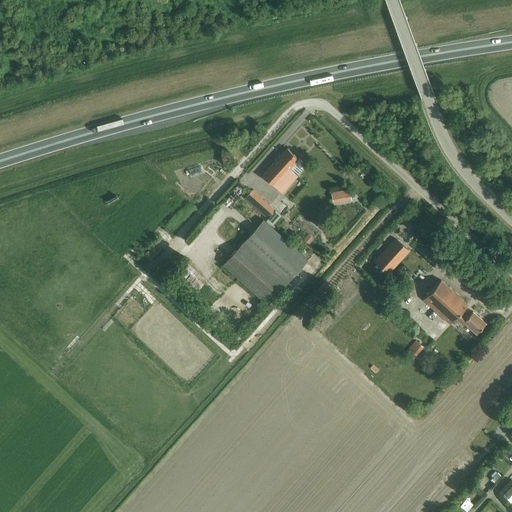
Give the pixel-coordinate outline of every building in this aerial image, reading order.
[(287,148),(262,175),(282,193),(297,176),(306,165),(298,158),(287,148)] [(350,189),(340,191),(342,201),(352,199),(350,189)] [(259,196),(252,204),(266,217),(274,209),(259,196)] [(267,304),(288,282),(308,259),(263,219),(223,264),(267,304)] [(308,234),(303,239),(308,244),(313,238),(308,234)] [(395,238),(375,261),(388,272),(408,250),(395,238)] [(490,279),(483,287),(492,294),(499,287),(490,279)] [(423,299),(434,310),(449,323),(455,318),(463,326),(465,323),(476,333),(486,323),(473,311),(467,317),(461,311),(467,304),(440,280),(423,299)] [(189,287),(184,283),(179,289),(184,293),(189,287)] [(254,299),(246,308),(252,314),(261,305),(254,299)] [(234,326),(230,322),(224,329),(231,336),(228,340),(230,342),(235,336),(238,339),(241,335),(237,332),(242,326),(238,322),(234,326)] [(417,342),(407,353),(414,358),(423,347),(417,342)] [(511,496),(511,486),(503,495),(508,500),(511,496)]
